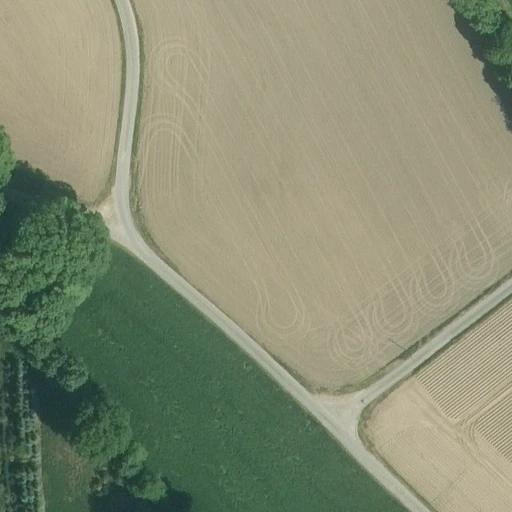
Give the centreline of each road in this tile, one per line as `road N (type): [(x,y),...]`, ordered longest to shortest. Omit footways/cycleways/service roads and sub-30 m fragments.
road 1 (unclassified): [(422,511),(118,229)]
road 2 (unclassified): [(118,229),(132,37),(118,0)]
road 3 (unclassified): [(0,192),(118,229)]
